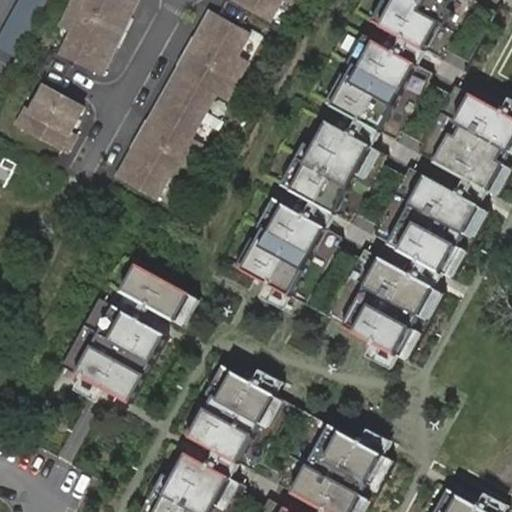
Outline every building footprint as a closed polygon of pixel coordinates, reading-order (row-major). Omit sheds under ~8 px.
[(49,0),(22,0),(0,40),(0,46),(19,56),(49,0)] [(133,0),(71,0),(59,23),(70,28),(58,51),(96,71),(111,43),(116,45),(131,16),(127,13),(133,0)] [(237,0),(273,20),(284,0),(290,0),(296,3),(297,0),(237,0)] [(382,0),(372,20),(426,50),(453,0),(382,0)] [(138,150),(123,177),(161,198),(174,176),(184,182),(206,143),(195,137),(219,93),(230,99),(251,60),(241,54),(253,32),(215,10),(200,38),(195,36),(180,64),(184,67),(154,121),(150,118),(134,148),(138,150)] [(419,64),(364,34),(349,63),(354,66),(348,77),(342,74),(326,103),(381,133),(419,64)] [(74,132),(89,107),(50,86),(36,111),(31,108),(22,123),(72,150),(79,135),(74,132)] [(511,149),(511,115),(472,93),(434,162),(489,192),(511,149)] [(372,145),(324,119),(310,145),(305,143),(282,184),(335,213),(372,145)] [(481,206),(427,176),(389,244),(444,274),(481,206)] [(327,229),(273,200),(258,228),(263,230),(257,240),(252,237),(236,267),(246,273),(290,297),(327,229)] [(381,257),(343,325),(398,355),(435,287),(381,257)] [(189,296),(134,266),(119,294),(174,323),(189,296)] [(166,337),(111,307),(73,375),(129,405),(166,337)] [(199,406),(183,436),(237,465),(274,398),(221,369),(206,397),(210,399),(205,409),(199,406)] [(46,450),(77,469),(92,445),(61,425),(46,450)] [(354,511),(385,458),(329,427),(290,496),(318,511),(354,511)] [(161,476),(140,511),(211,511),(230,480),(182,453),(167,480),(161,476)] [(478,511),(445,494),(435,511),(478,511)]
